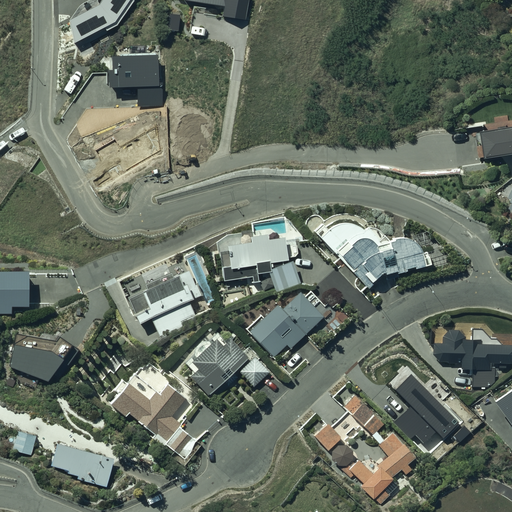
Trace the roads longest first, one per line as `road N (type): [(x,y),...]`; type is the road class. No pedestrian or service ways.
road 1 (residential): [(39,0),(40,121),(93,217),(125,225),(248,190),(368,195),(416,208),(458,233),(484,263),(487,291)]
road 2 (residential): [(487,291),(429,299),(372,330),(207,485),(149,511)]
